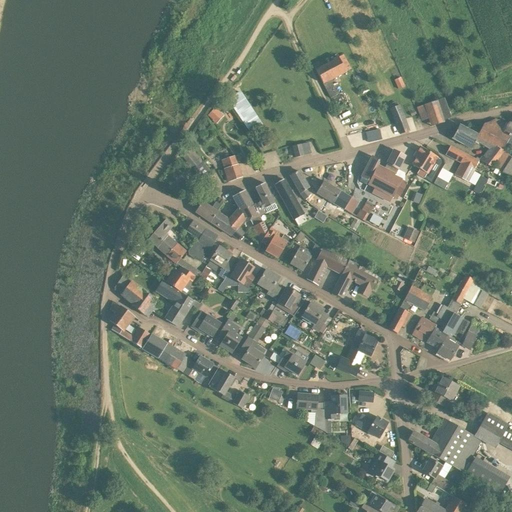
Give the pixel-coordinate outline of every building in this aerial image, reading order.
[(329,81),(345,72),(350,70),(342,55),(338,58),(320,67),(318,63),(313,66),(315,70),(322,84),(329,81)] [(406,87),(402,78),(395,81),(399,90),(406,87)] [(245,126),(259,120),(244,86),(230,92),(245,126)] [(416,104),(421,119),(429,116),(431,123),(452,115),(444,94),(416,104)] [(410,131),(400,107),(390,111),(400,135),(410,131)] [(213,109),(207,116),(217,125),(223,117),(213,109)] [(511,125),(508,123),(502,133),(510,137),(510,135),(511,136),(511,125)] [(481,130),(478,135),(484,139),(481,144),(490,149),(484,157),(483,157),(480,161),(491,167),(501,154),(502,151),(505,145),(510,137),(502,133),(484,124),(481,130)] [(484,139),(478,135),(469,131),(459,125),(452,139),(471,150),(476,141),(481,144),(484,139)] [(472,125),(469,131),(478,135),(481,130),(472,125)] [(382,138),(379,128),(366,131),(369,142),(382,138)] [(295,158),(303,156),(300,145),(292,147),(295,158)] [(419,147),(413,157),(416,159),(412,165),(419,170),(416,174),(424,179),(437,158),(419,147)] [(467,182),(478,162),(450,147),(445,155),(461,164),(455,176),(467,182)] [(210,173),(201,162),(189,148),(180,155),(192,170),(201,180),(210,173)] [(386,165),(383,171),(374,188),(371,193),(382,199),(384,194),(392,198),(394,193),(400,196),(406,184),(401,181),(392,177),(394,174),(392,173),(394,169),(398,171),(405,156),(393,150),(386,165)] [(224,169),(236,165),(233,157),(222,161),(224,169)] [(379,161),(372,157),(361,178),(368,182),(379,161)] [(228,183),(242,178),(237,165),(236,165),(224,169),(228,183)] [(367,185),(374,188),(383,171),(376,167),(367,185)] [(322,206),(326,200),(316,194),(316,193),(311,186),(308,188),(298,172),(290,176),(300,194),(305,200),(311,207),(318,211),(322,206)] [(447,184),(437,178),(433,184),(444,190),(447,184)] [(486,184),(490,185),(495,188),(497,183),(488,179),(486,184)] [(274,185),(294,220),(303,215),(283,180),(274,185)] [(333,204),(343,210),(350,198),(323,181),(316,193),(316,194),(326,200),(333,204)] [(262,202),(254,206),(259,217),(265,214),(277,209),(264,184),(255,188),(262,202)] [(232,197),(238,208),(240,212),(253,206),(244,191),(232,197)] [(350,198),(343,210),(351,215),(358,203),(350,198)] [(195,212),(210,222),(216,212),(222,203),(221,202),(219,205),(215,203),(211,209),(202,202),(195,212)] [(269,231),(263,223),(262,224),(260,220),(259,217),(254,206),(253,206),(240,212),(245,220),(246,222),(250,220),(253,225),(254,224),(256,228),(252,231),(260,242),(269,231)] [(228,220),(216,212),(210,222),(231,236),(237,229),(245,220),(240,212),(238,208),(228,220)] [(360,210),(356,217),(364,222),(368,214),(360,210)] [(193,222),(187,218),(181,227),(187,232),(193,222)] [(166,220),(148,241),(157,249),(167,237),(165,236),(173,226),(166,220)] [(198,239),(205,229),(193,222),(187,232),(198,239)] [(403,239),(412,243),(417,232),(408,228),(403,239)] [(201,263),(217,237),(205,229),(198,239),(198,240),(197,243),(196,242),(196,243),(195,242),(188,252),(188,255),(194,260),(201,263)] [(231,236),(238,241),(244,234),(237,229),(231,236)] [(269,231),(260,242),(267,247),(264,252),(277,259),(286,244),(280,240),(283,236),(270,229),(269,231)] [(294,240),(299,244),(305,236),(300,232),(294,240)] [(157,249),(166,256),(176,245),(167,237),(157,249)] [(185,253),(176,245),(166,256),(175,264),(176,264),(181,259),(185,253)] [(311,257),(316,260),(321,250),(315,245),(311,253),(300,246),(289,264),(302,272),(311,257)] [(218,247),(210,261),(222,269),(217,275),(224,279),(232,266),(227,262),(231,256),(230,255),(231,253),(231,251),(227,249),(225,250),(224,251),(218,247)] [(321,249),(321,250),(316,260),(306,280),(317,286),(322,276),(326,268),(341,275),(348,262),(321,249)] [(176,264),(181,267),(194,276),(196,278),(198,279),(202,273),(181,259),(176,264)] [(237,293),(248,294),(248,286),(255,276),(250,272),(253,268),(241,260),(230,278),(237,282),(237,293)] [(362,275),(364,270),(348,262),(341,275),(341,276),(332,293),(342,298),(351,281),(360,286),(357,293),(367,298),(375,282),(362,275)] [(205,263),(202,273),(208,275),(211,265),(205,263)] [(165,283),(167,284),(180,293),(188,298),(189,296),(192,283),(196,278),(194,276),(181,267),(177,272),(175,271),(165,283)] [(265,270),(257,285),(268,291),(266,295),(274,300),(281,287),(275,284),(279,278),(265,270)] [(436,289),(415,278),(410,287),(431,298),(436,289)] [(453,313),(455,315),(463,299),(472,283),(472,282),(463,278),(447,308),(443,306),(437,315),(433,312),(429,320),(444,329),(453,313)] [(180,293),(167,284),(165,283),(162,281),(156,291),(175,304),(165,320),(177,327),(193,302),(188,298),(180,293)] [(130,282),(120,295),(131,304),(141,291),(130,282)] [(400,291),(403,285),(397,282),(394,288),(400,291)] [(480,287),(472,283),(463,299),(471,304),(473,306),(483,288),(480,286),(480,287)] [(217,290),(222,293),(226,287),(221,284),(217,290)] [(404,300),(408,302),(425,311),(431,298),(410,287),(404,300)] [(296,300),(299,296),(286,288),(277,303),(284,307),(282,309),(293,316),(302,304),(296,300)] [(143,315),(148,309),(153,313),(160,304),(158,303),(141,291),(131,304),(130,306),(143,315)] [(226,308),(232,312),(238,303),(232,299),(226,308)] [(404,300),(400,309),(406,312),(409,306),(407,305),(408,302),(404,300)] [(110,310),(115,314),(114,314),(109,322),(115,326),(121,331),(122,331),(133,316),(120,306),(120,307),(119,307),(113,303),(112,305),(110,310)] [(310,303),(301,317),(314,325),(312,328),(318,332),(328,316),(322,313),(324,311),(310,303)] [(406,312),(400,309),(399,309),(388,330),(396,334),(400,327),(403,328),(411,315),(406,312)] [(204,333),(211,338),(220,325),(201,312),(191,328),(203,336),(204,333)] [(263,318),(270,322),(271,323),(275,317),(267,312),(263,318)] [(441,333),(433,329),(426,343),(438,349),(446,336),(449,338),(450,335),(459,340),(469,323),(455,315),(453,313),(444,329),(441,333)] [(261,317),(247,338),(256,343),(270,322),(263,318),(261,317)] [(412,335),(426,343),(433,329),(435,326),(421,318),(412,335)] [(231,354),(236,345),(240,339),(234,335),(238,328),(227,321),(219,332),(225,336),(219,346),(231,354)] [(118,335),(121,331),(115,326),(111,331),(118,335)] [(139,329),(133,338),(130,343),(142,349),(151,336),(139,329)] [(363,354),(370,357),(377,341),(364,336),(365,334),(358,331),(353,341),(360,344),(357,350),(352,348),(346,361),(341,358),(336,368),(355,376),(359,367),(357,366),(363,354)] [(470,350),(476,337),(467,332),(461,346),(470,350)] [(142,349),(157,358),(166,345),(151,336),(142,349)] [(452,344),(454,341),(449,338),(446,336),(438,349),(436,353),(449,360),(457,347),(452,344)] [(256,343),(247,338),(237,354),(239,352),(244,356),(241,360),(255,368),(263,356),(253,349),(256,343)] [(157,358),(165,363),(173,351),(174,350),(166,345),(157,358)] [(176,370),(183,358),(184,357),(174,350),(173,351),(165,363),(176,370)] [(297,376),(305,363),(286,351),(276,367),(285,372),(287,370),(297,376)] [(313,356),(310,365),(321,368),(324,359),(313,356)] [(184,357),(183,358),(176,370),(182,373),(190,361),(184,357)] [(195,364),(190,361),(182,373),(194,381),(198,373),(205,377),(212,365),(199,357),(195,364)] [(235,406),(241,409),(248,397),(239,392),(235,399),(224,393),(233,378),(219,369),(208,387),(222,396),(221,397),(235,406)] [(428,399),(437,403),(445,408),(449,400),(451,401),(458,387),(442,379),(435,392),(432,391),(428,399)] [(373,394),(360,392),(358,401),(371,403),(373,394)] [(297,394),(296,409),(316,410),(318,396),(297,394)] [(324,420),(338,419),(338,414),(346,414),(345,397),(331,397),(331,403),(323,404),(324,420)] [(373,423),(361,416),(355,425),(378,439),(387,424),(376,417),(373,423)] [(481,440),(475,437),(443,419),(438,428),(445,432),(457,439),(444,462),(462,472),(481,440)] [(445,432),(438,428),(431,442),(412,432),(408,441),(412,443),(411,444),(412,444),(413,444),(444,462),(457,439),(445,432)] [(511,434),(505,430),(497,442),(506,448),(511,436),(511,434)] [(500,492),(510,474),(474,453),(464,471),(500,492)] [(389,467),(392,461),(380,454),(368,474),(377,479),(378,477),(386,482),(393,470),(389,467)] [(431,484),(435,487),(446,493),(451,483),(437,475),(442,467),(429,459),(421,472),(434,479),(431,484)] [(432,493),(435,487),(431,484),(430,484),(427,490),(432,493)] [(390,511),(394,507),(371,492),(361,508),(366,511),(390,511)] [(445,511),(437,507),(433,511),(475,511),(465,506),(466,505),(453,497),(445,511)] [(433,511),(437,507),(424,500),(416,511),(433,511)]
